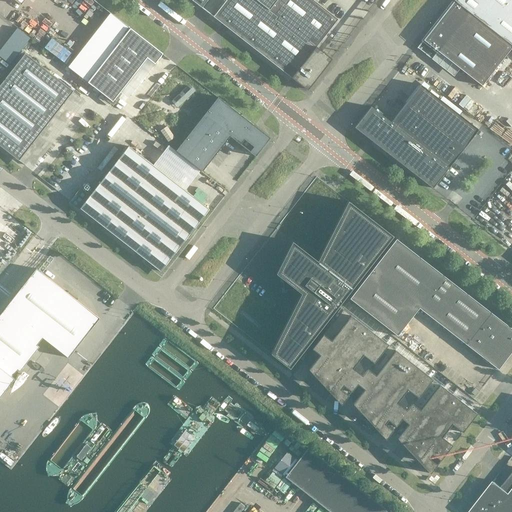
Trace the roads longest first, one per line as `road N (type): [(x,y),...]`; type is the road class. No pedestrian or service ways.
road 1 (unclassified): [(191,326),(431,511)]
road 2 (unclassified): [(511,284),(330,144)]
road 3 (unclassified): [(0,177),(155,298)]
road 4 (unclassified): [(296,119),(143,0)]
road 5 (unclassified): [(191,326),(278,213)]
road 6 (unclassified): [(380,9),(296,119)]
road 7 (unclassified): [(431,511),(511,408)]
road 8 (unclassified): [(296,119),(218,217)]
